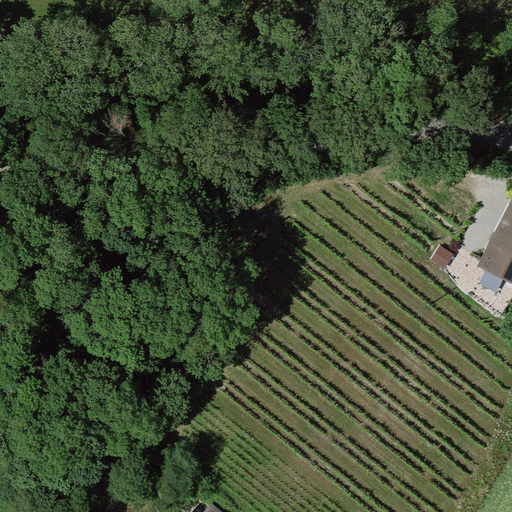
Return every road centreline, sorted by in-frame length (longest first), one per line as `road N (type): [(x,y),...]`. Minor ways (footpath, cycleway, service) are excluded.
road 1 (unclassified): [(511,145),(382,139),(158,158)]
road 2 (track): [(158,158),(0,165)]
